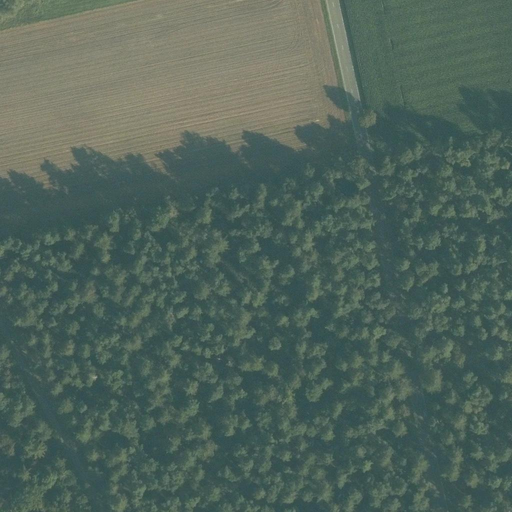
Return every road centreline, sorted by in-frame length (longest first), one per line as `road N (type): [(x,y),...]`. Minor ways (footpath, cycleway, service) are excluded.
road 1 (unclassified): [(329,0),(412,370)]
road 2 (track): [(63,445),(412,370)]
road 3 (unclassified): [(0,328),(101,511)]
road 4 (unclassified): [(412,370),(441,511)]
